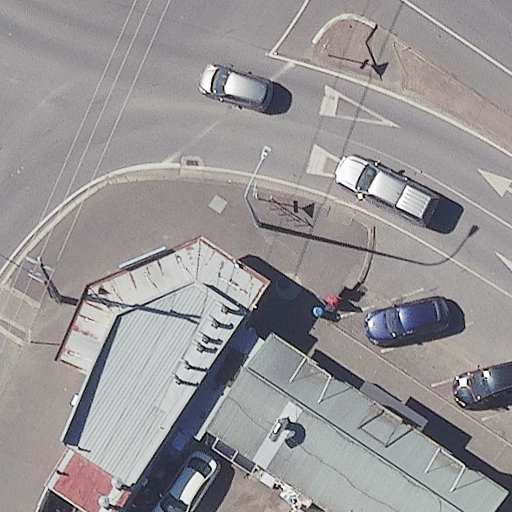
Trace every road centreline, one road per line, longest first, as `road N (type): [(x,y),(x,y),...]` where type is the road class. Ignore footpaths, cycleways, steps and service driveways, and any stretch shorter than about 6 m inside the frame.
road 1 (secondary): [(511,222),(426,169),(127,73)]
road 2 (secondary): [(127,73),(57,75),(0,56)]
